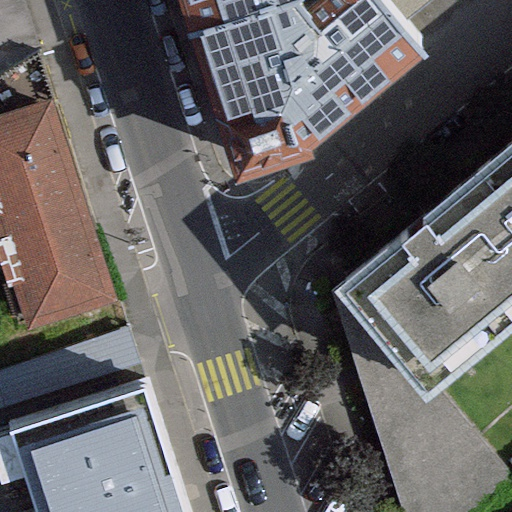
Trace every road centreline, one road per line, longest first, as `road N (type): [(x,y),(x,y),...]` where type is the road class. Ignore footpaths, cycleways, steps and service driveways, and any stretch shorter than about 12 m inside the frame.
road 1 (residential): [(192,271),(292,208),(511,26)]
road 2 (tertiary): [(103,0),(192,271)]
road 3 (tertiary): [(192,271),(267,511)]
